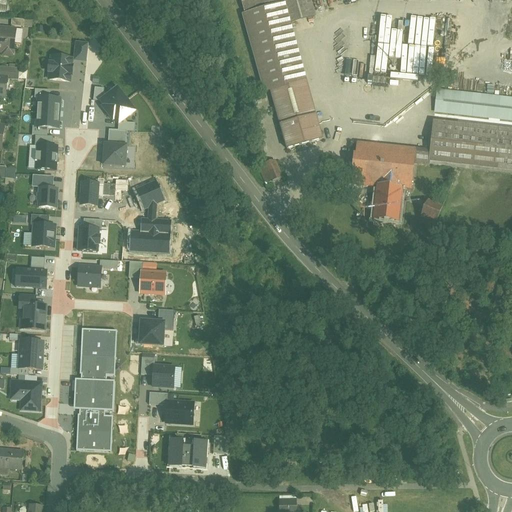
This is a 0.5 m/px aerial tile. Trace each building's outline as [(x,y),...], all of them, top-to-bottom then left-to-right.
[(241,0),(245,15),(246,15),(284,4),(290,23),(314,17),(309,0),(241,0)] [(290,23),(284,4),(246,15),(245,15),(244,16),(265,93),(271,91),(306,81),(290,23)] [(25,21),(12,20),(11,27),(24,28),(25,21)] [(17,30),(0,28),(0,53),(3,53),(3,56),(12,58),(13,55),(14,55),(17,30)] [(415,36),(413,66),(433,68),(435,38),(421,37),(422,31),(414,31),(414,36),(415,36)] [(368,70),(375,70),(375,58),(379,58),(380,32),(375,32),(374,41),(369,41),(368,70)] [(389,33),(386,61),(407,63),(409,35),(389,33)] [(74,62),(87,63),(88,43),(75,42),(74,62)] [(48,81),(71,84),(73,59),(50,57),(48,81)] [(16,70),(1,69),(0,78),(8,79),(16,80),(16,70)] [(362,70),(360,82),(373,84),(375,72),(362,70)] [(306,81),(271,91),(288,150),(322,140),(306,81)] [(99,102),(118,127),(138,112),(118,87),(99,102)] [(486,97),(438,91),(436,112),(484,118),(486,97)] [(35,128),(60,129),(62,99),(37,98),(35,128)] [(10,117),(0,115),(0,126),(5,127),(5,128),(8,128),(10,117)] [(511,132),(434,124),(431,152),(430,160),(431,160),(511,169),(511,132)] [(416,150),(358,144),(353,185),(378,187),(402,189),(411,190),(414,163),(416,150)] [(36,171),(56,173),(57,147),(37,146),(36,171)] [(104,167),(126,168),(127,147),(105,146),(104,167)] [(431,152),(416,150),(414,163),(430,165),(430,161),(431,161),(431,160),(430,160),(431,152)] [(274,161),(259,167),(267,185),(281,179),(274,161)] [(38,189),(53,190),(54,177),(33,176),(32,188),(38,189)] [(120,181),(120,191),(132,191),(132,182),(120,181)] [(79,207),(98,208),(100,183),(81,182),(79,207)] [(141,220),(140,232),(131,232),(130,253),(169,256),(171,235),(171,222),(156,221),(158,206),(164,203),(156,182),(135,191),(144,212),(148,211),(147,220),(141,220)] [(402,189),(378,187),(374,220),(398,223),(402,189)] [(37,208),(57,210),(58,190),(53,190),(38,189),(37,208)] [(442,207),(428,202),(421,218),(435,224),(439,214),(442,207)] [(32,224),(48,225),(49,217),(32,216),(32,224)] [(85,220),(84,229),(100,230),(102,230),(102,221),(85,220)] [(31,249),(55,250),(56,226),(48,225),(33,225),(31,249)] [(84,229),(79,228),(77,252),(98,254),(100,230),(84,229)] [(129,279),(141,280),(141,272),(143,272),(143,264),(130,263),(129,279)] [(79,268),(77,289),(100,290),(101,270),(79,268)] [(15,288),(46,290),(47,272),(17,270),(15,288)] [(139,296),(165,298),(167,273),(143,272),(141,272),(141,280),(139,296)] [(19,330),(45,333),(48,307),(22,304),(19,330)] [(204,317),(193,318),(194,330),(205,329),(204,317)] [(138,348),(164,349),(165,323),(140,321),(138,348)] [(76,452),(111,453),(113,417),(105,417),(105,411),(113,411),(114,382),(107,381),(107,376),(114,376),(116,333),(82,332),(80,375),(82,376),(81,381),(76,381),(74,411),(80,411),(79,417),(78,416),(76,452)] [(17,371),(42,372),(44,343),(19,341),(17,371)] [(141,375),(153,376),(153,366),(153,359),(142,359),(141,375)] [(152,389),(174,390),(175,367),(153,366),(153,376),(152,389)] [(19,411),(40,413),(43,383),(12,381),(10,402),(20,402),(19,411)] [(149,406),(166,407),(166,401),(167,395),(150,394),(149,406)] [(165,426),(193,427),(195,403),(166,401),(166,407),(165,426)] [(213,454),(229,455),(226,438),(214,437),(213,454)] [(192,469),(206,470),(208,443),(193,442),(192,448),(184,447),(184,442),(170,441),(168,469),(183,470),(183,467),(192,467),(192,469)] [(24,453),(0,450),(0,468),(23,470),(24,453)] [(212,511),(219,511),(226,511),(228,502),(214,500),(212,511)] [(297,511),(297,501),(281,501),(281,511),(297,511)]
